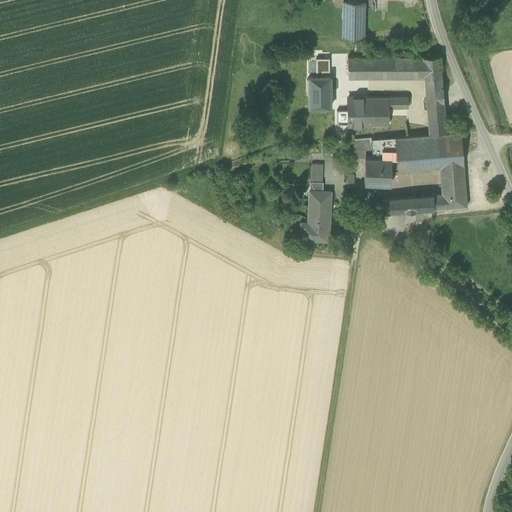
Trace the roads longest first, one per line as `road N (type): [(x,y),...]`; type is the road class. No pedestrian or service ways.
road 1 (track): [(0,235),(277,139)]
road 2 (track): [(318,511),(354,248)]
road 3 (residential): [(431,0),(511,196)]
